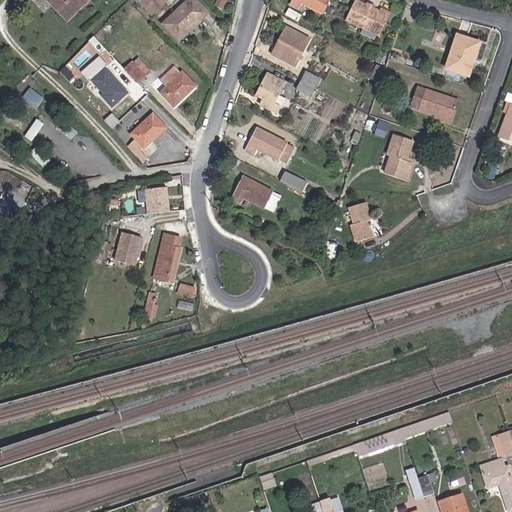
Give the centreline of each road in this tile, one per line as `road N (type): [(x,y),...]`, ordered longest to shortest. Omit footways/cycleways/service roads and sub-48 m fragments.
road 1 (unknown): [(201,172),(144,173),(2,31)]
road 2 (residential): [(257,0),(207,143),(199,191),(206,238)]
road 3 (residential): [(511,37),(462,183),(481,198),(511,187)]
road 4 (residential): [(206,238),(214,282),(229,302),(250,297),(260,277),(253,256),(224,242)]
